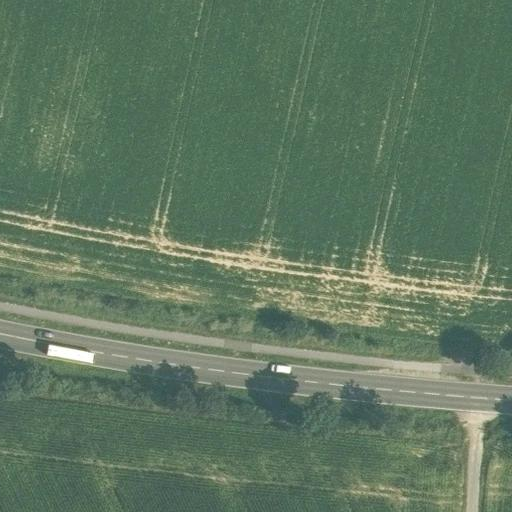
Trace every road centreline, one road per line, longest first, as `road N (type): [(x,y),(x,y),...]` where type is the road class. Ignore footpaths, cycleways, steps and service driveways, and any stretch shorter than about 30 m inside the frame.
road 1 (secondary): [(0,341),(161,373),(511,392)]
road 2 (track): [(478,389),(476,511)]
